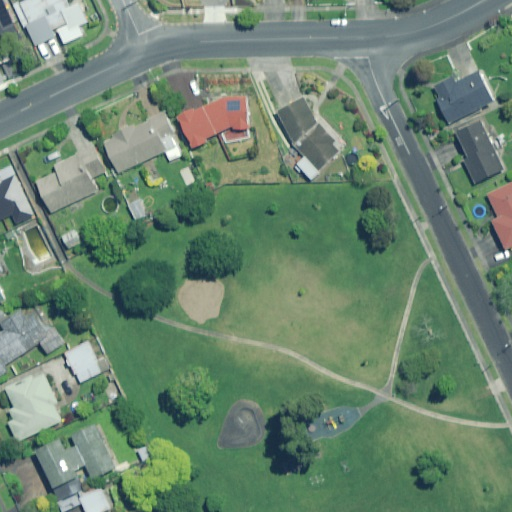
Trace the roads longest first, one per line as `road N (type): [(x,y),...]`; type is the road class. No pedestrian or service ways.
road 1 (residential): [(511,369),(372,75),(366,37)]
road 2 (residential): [(146,49),(366,37)]
road 3 (residential): [(0,121),(146,49)]
road 4 (residential): [(366,37),(426,27),(482,0)]
